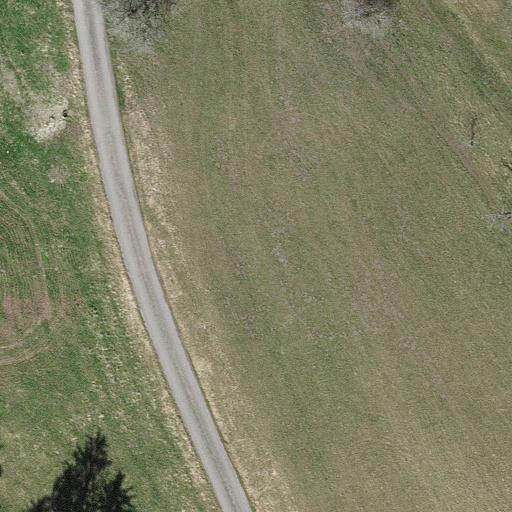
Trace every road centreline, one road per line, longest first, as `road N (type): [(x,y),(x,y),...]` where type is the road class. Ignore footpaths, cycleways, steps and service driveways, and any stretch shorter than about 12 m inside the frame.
road 1 (unclassified): [(236,511),(128,228),(83,0)]
road 2 (track): [(511,95),(437,0)]
